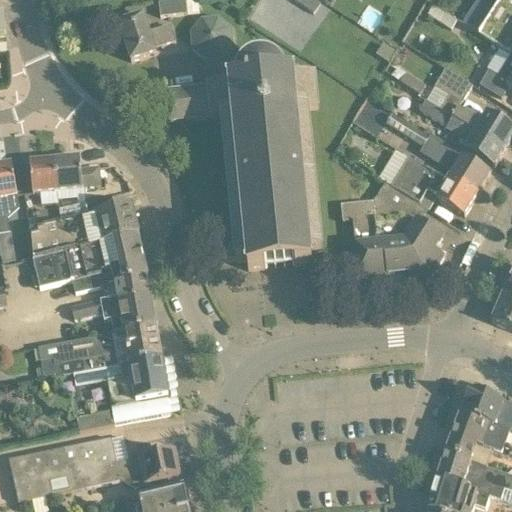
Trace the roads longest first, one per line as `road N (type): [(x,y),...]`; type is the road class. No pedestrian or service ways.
road 1 (residential): [(244,374),(187,310),(159,200),(139,167),(51,97)]
road 2 (tertiary): [(244,374),(296,348),(449,338)]
road 3 (residential): [(449,338),(511,208)]
road 4 (tertiary): [(230,511),(222,419),(244,374)]
